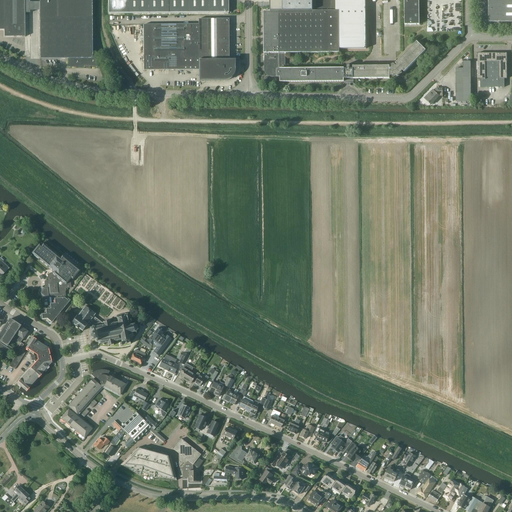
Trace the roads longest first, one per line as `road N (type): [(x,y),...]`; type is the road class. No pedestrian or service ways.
road 1 (tertiary): [(438,511),(118,362),(62,361)]
road 2 (tertiary): [(304,511),(278,499),(136,488),(34,417)]
road 3 (unclassified): [(249,94),(95,90),(44,78),(0,55)]
road 4 (track): [(360,410),(511,479)]
road 5 (unclassified): [(403,99),(249,94)]
road 6 (track): [(218,136),(135,134),(133,92)]
